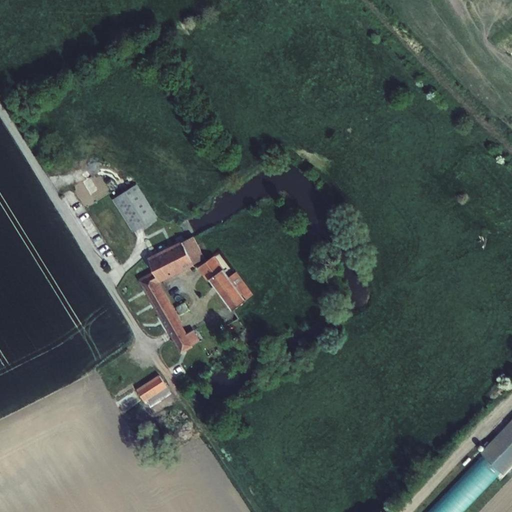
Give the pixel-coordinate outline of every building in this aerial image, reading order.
[(152,175),(115,198),(136,230),(172,208),(152,175)] [(183,350),(203,340),(195,328),(187,333),(158,281),(206,258),(194,234),(152,256),(150,258),(149,263),(153,268),(140,277),(183,350)] [(201,264),(236,309),(255,294),(231,263),(225,268),(214,254),(201,264)] [(212,279),(201,264),(199,266),(210,280),(212,279)] [(159,376),(138,389),(144,400),(166,386),(159,376)] [(511,421),(480,456),(482,458),(500,474),(502,476),(511,465),(511,421)] [(464,511),(500,474),(482,458),(431,511),(464,511)]
